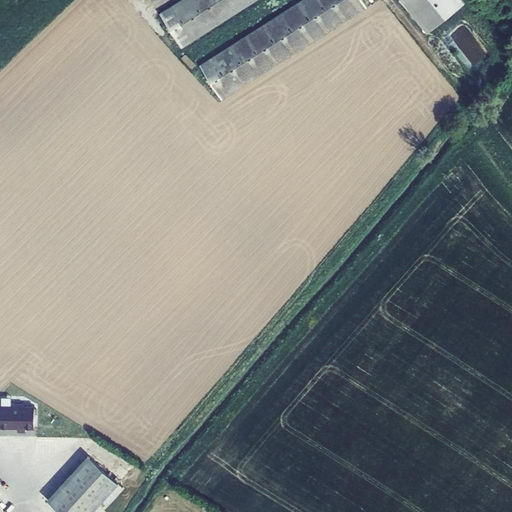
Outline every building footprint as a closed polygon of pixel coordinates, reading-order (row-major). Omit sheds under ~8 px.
[(183,0),(162,14),(182,46),(255,0),(183,0)] [(362,0),(302,0),(201,65),(223,99),(367,7),(362,0)] [(399,0),(427,34),(465,4),(461,0),(399,0)] [(0,426),(18,427),(17,431),(26,431),(26,427),(34,428),(35,407),(24,406),(24,404),(12,404),(12,406),(0,406),(0,417),(0,416),(0,426)] [(90,455),(52,504),(61,511),(84,511),(114,474),(90,455)]
